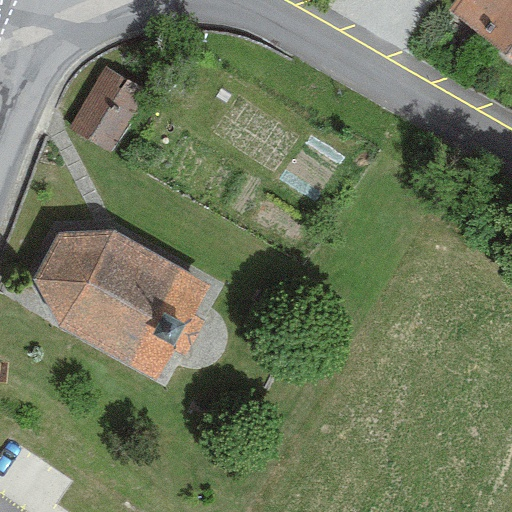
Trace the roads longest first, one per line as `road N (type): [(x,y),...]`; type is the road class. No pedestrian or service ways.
road 1 (unclassified): [(234,0),(511,152)]
road 2 (tertiary): [(0,161),(25,89),(75,0)]
